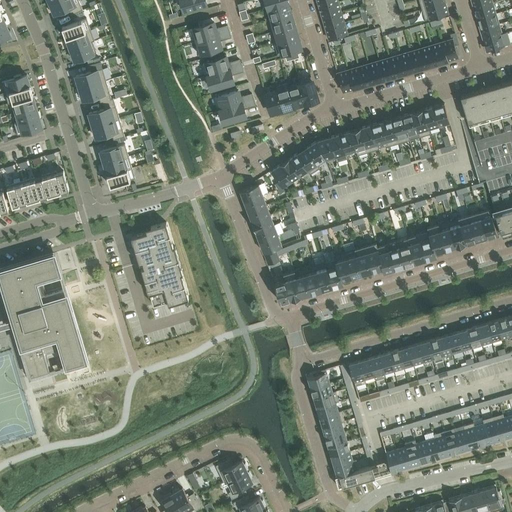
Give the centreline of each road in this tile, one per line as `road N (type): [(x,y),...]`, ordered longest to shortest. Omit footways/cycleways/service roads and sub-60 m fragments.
road 1 (residential): [(288,511),(263,458),(242,440),(99,500)]
road 2 (residential): [(511,250),(286,317)]
road 3 (residential): [(300,363),(511,300)]
road 4 (residential): [(356,511),(330,493),(300,363)]
road 5 (tertiary): [(359,511),(381,493),(511,461)]
road 6 (residential): [(286,317),(269,299),(223,176)]
road 7 (residential): [(480,68),(334,108)]
road 8 (residential): [(21,0),(67,129)]
road 9 (residential): [(223,176),(93,213)]
road 10 (residential): [(334,108),(223,176)]
road 11 (residential): [(264,117),(227,0)]
